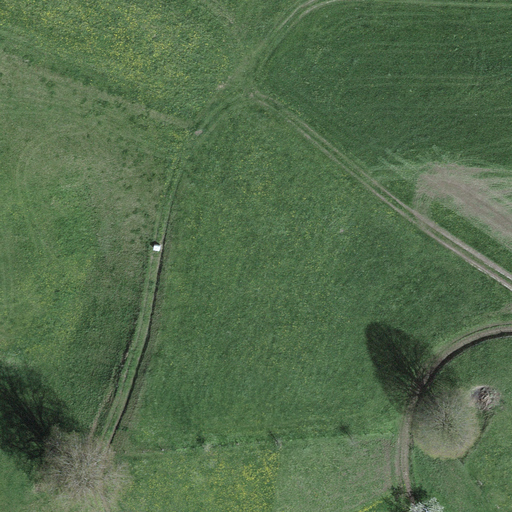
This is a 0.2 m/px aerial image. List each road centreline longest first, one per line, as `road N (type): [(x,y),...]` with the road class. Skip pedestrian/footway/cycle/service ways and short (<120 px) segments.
road 1 (track): [(251,91),(453,251),(511,286)]
road 2 (track): [(408,502),(402,435),(424,376),(477,335),(511,328)]
